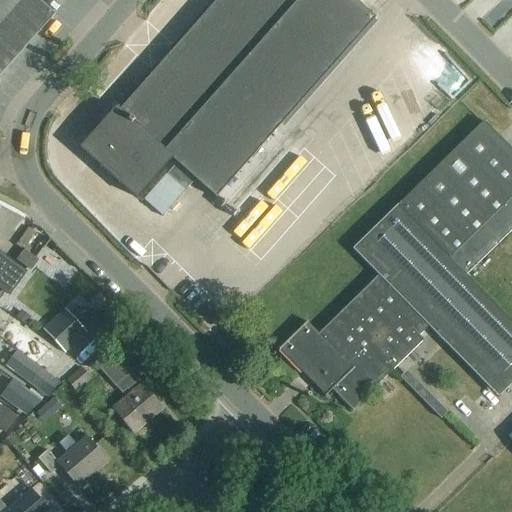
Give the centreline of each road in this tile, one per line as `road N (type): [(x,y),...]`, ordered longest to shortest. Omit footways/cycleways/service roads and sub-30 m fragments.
road 1 (residential): [(247,408),(37,189),(20,153)]
road 2 (unclassified): [(20,153),(36,106),(128,0)]
road 3 (residential): [(348,511),(247,408)]
